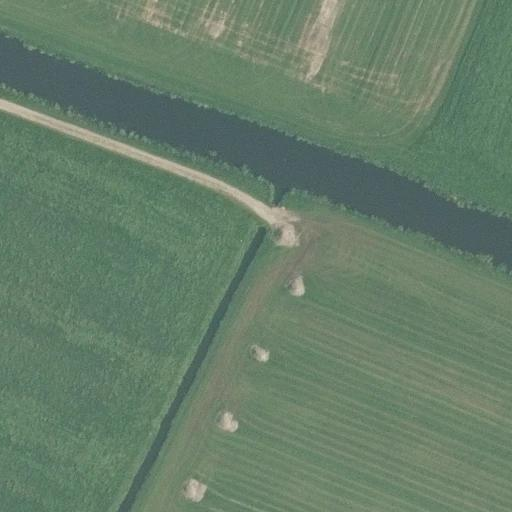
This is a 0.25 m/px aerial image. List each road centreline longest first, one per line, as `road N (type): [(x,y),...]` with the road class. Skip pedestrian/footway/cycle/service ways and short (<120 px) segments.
road 1 (track): [(437,168),(0,12)]
road 2 (track): [(227,191),(88,511)]
road 3 (track): [(0,108),(227,191),(264,210),(281,231)]
